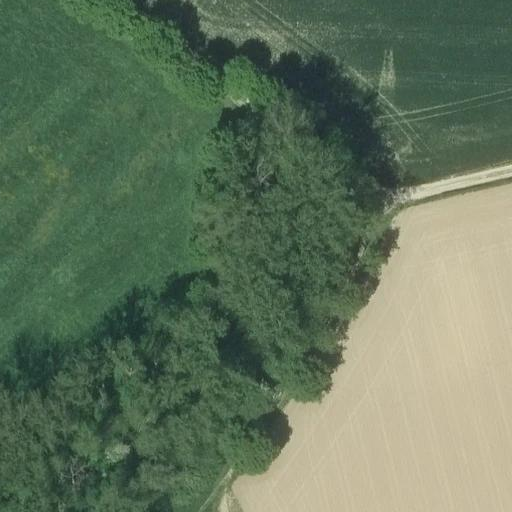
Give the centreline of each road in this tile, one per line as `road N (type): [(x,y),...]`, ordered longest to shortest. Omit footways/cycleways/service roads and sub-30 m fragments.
road 1 (track): [(377,194),(344,179),(242,101)]
road 2 (track): [(242,101),(113,0)]
road 3 (track): [(511,170),(377,194)]
